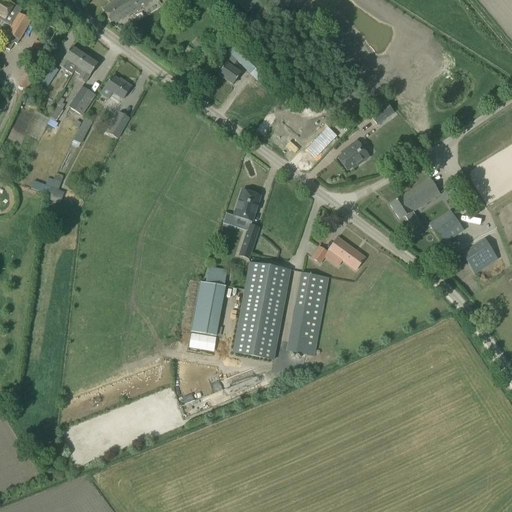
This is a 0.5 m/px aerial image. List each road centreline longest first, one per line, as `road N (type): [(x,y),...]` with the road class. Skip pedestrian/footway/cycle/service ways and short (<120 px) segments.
road 1 (unclassified): [(338,205),(59,0)]
road 2 (unclassified): [(511,366),(492,331),(449,287),(338,205)]
road 3 (unclassified): [(338,205),(511,104)]
